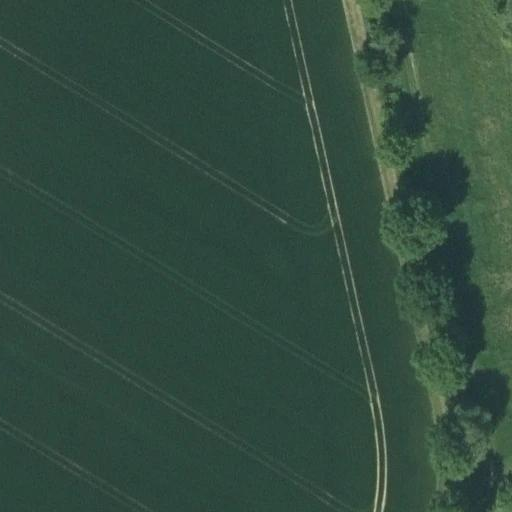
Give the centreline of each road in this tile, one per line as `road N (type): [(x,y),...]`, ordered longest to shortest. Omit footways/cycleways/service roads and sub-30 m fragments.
road 1 (track): [(483,511),(490,452),(392,0)]
road 2 (track): [(354,0),(448,441),(440,511)]
